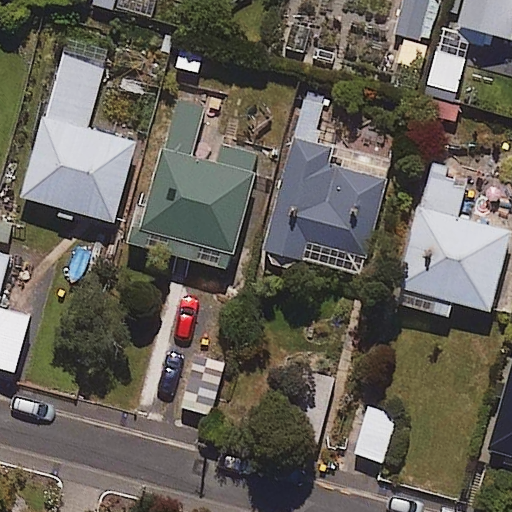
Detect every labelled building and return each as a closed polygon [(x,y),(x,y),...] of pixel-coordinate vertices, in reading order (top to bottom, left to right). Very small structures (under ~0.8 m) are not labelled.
[(430,0),(398,0),(390,33),(421,41),(430,0)] [(511,0),(463,0),(457,23),(511,37),(511,0)] [(463,57),(433,51),(426,91),(455,96),(463,57)] [(105,64),(64,52),(20,195),(111,222),(135,142),(86,128),(105,64)] [(226,268),(259,154),(196,136),(204,108),(173,98),(131,241),(226,268)] [(389,164),(291,137),(261,251),(359,277),(389,164)] [(465,183),(429,173),(394,301),(445,315),(450,300),(487,310),(509,232),(455,217),(465,183)] [(0,293),(10,255),(0,252),(0,367),(12,371),(26,315),(0,308),(0,293)] [(511,462),(511,361),(484,455),(511,462)] [(396,417),(367,407),(352,453),(381,462),(396,417)]
